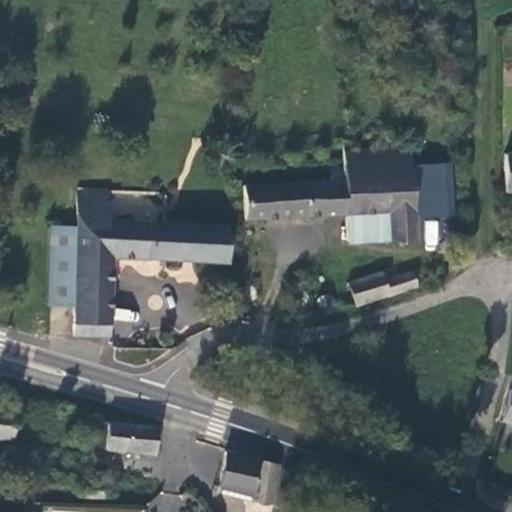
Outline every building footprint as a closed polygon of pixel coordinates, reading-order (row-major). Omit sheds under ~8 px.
[(407,150),(342,153),(342,168),(330,169),(330,182),(245,188),(247,218),(346,215),(384,214),(386,240),(414,238),(412,219),(409,168),(407,150)] [(442,164),(409,168),(412,219),(445,216),(442,164)] [(111,193),(79,193),(78,227),(76,306),(75,336),(110,338),(113,257),(223,259),(224,222),(110,221),(111,193)] [(349,243),(386,240),(384,214),(346,215),(349,243)] [(449,221),(425,219),(422,245),(447,247),(449,221)] [(50,305),(76,306),(78,227),(53,226),(50,305)] [(354,304),(389,297),(385,277),(382,272),(350,279),(354,304)] [(389,297),(390,300),(413,292),(409,272),(385,277),(389,297)] [(332,295),(327,294),(322,296),(319,302),(321,307),(325,311),(331,311),(335,308),(338,303),(336,298),(332,295)] [(511,387),(509,386),(500,420),(511,423),(511,387)] [(12,412),(0,411),(0,436),(11,438),(12,412)] [(154,429),(108,423),(107,445),(151,451),(154,429)] [(252,501),(276,506),(278,464),(243,453),(225,452),(221,487),(251,491),(252,501)] [(117,465),(88,462),(86,475),(115,479),(117,465)]
